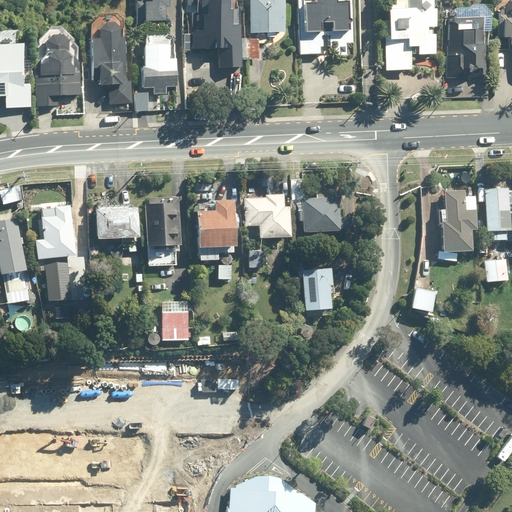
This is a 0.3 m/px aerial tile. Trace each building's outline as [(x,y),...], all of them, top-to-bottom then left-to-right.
[(139,0),(139,1),(135,1),(135,25),(159,24),(159,20),(164,20),(163,7),(167,7),(167,2),(169,0),(139,0)] [(243,0),(244,5),(248,5),(249,32),(267,32),(267,37),(275,37),(274,32),(284,32),(282,0),(243,0)] [(297,0),(299,54),(320,53),(320,47),(336,47),(333,50),(336,52),(336,55),(347,55),(346,43),(353,43),(351,0),(297,0)] [(387,0),(388,20),(383,20),(383,26),(388,26),(388,29),(382,29),(382,36),(384,36),(385,69),(411,69),(410,54),(434,54),(434,34),(432,34),(432,27),(435,27),(434,8),(432,8),(431,0),(387,0)] [(511,43),(511,0),(510,0),(511,14),(497,15),(498,37),(508,36),(509,44),(511,43)] [(207,1),(207,18),(202,18),(203,33),(191,34),(192,49),(218,48),(219,68),(241,67),(240,60),(246,60),(245,38),(240,39),(239,26),(230,26),(229,11),(224,11),(224,1),(207,1)] [(447,43),(447,56),(445,56),(446,78),(468,77),(468,75),(488,74),(487,60),(484,60),(483,44),(482,44),(482,31),(489,31),(488,12),(483,12),(482,6),(453,8),(453,18),(450,18),(450,21),(447,21),(447,43)] [(98,38),(90,38),(92,81),(98,81),(98,85),(108,84),(109,104),(131,104),(130,81),(125,81),(123,36),(119,36),(118,27),(112,22),(103,22),(98,28),(98,38)] [(51,34),(44,41),(45,64),(34,64),(35,106),(57,105),(57,95),(79,95),(78,63),(68,53),(67,41),(60,34),(51,34)] [(257,37),(245,38),(246,60),(258,59),(257,37)] [(155,44),(155,39),(144,40),(144,45),(143,45),(144,67),(141,67),(142,86),(133,86),(134,107),(135,107),(147,107),(155,107),(154,94),(165,93),(165,87),(176,86),(174,61),(168,61),(167,44),(155,44)] [(22,60),(21,43),(0,43),(0,96),(5,96),(5,107),(28,105),(28,96),(26,60),(22,60)] [(334,191),(315,192),(315,198),(304,198),(303,180),(290,180),(291,199),(295,199),(296,210),(297,210),(297,222),(303,221),(304,232),(339,231),(339,229),(348,229),(347,217),(338,217),(338,197),(334,197),(334,191)] [(511,211),(508,212),(508,205),(511,204),(511,191),(510,191),(510,185),(503,185),(503,188),(484,189),(486,240),(506,239),(506,241),(511,241),(511,211)] [(441,224),(442,252),(470,251),(470,230),(474,230),(474,210),(464,210),(464,190),(444,191),(444,209),(439,209),(440,224),(441,224)] [(265,197),(243,198),(244,225),(259,225),(260,238),(290,236),(289,206),(283,206),(283,195),(265,196),(265,197)] [(178,197),(145,198),(146,246),(180,245),(178,197)] [(213,201),(214,211),(195,212),(197,248),(235,246),(233,200),(213,201)] [(54,207),(55,216),(40,217),(43,240),(34,241),(36,259),(74,255),(69,205),(54,207)] [(134,241),(134,237),(137,237),(136,207),(95,209),(96,239),(121,238),(121,242),(134,241)] [(25,270),(15,218),(14,218),(13,212),(0,214),(0,274),(5,273),(8,293),(26,290),(22,270),(25,270)] [(249,267),(264,267),(264,251),(249,251),(249,267)] [(229,279),(231,254),(219,253),(217,279),(229,279)] [(507,280),(505,259),(484,261),(486,281),(507,280)] [(330,268),(300,271),(304,311),(330,308),(328,285),(331,285),(330,268)] [(415,288),(411,308),(431,312),(435,293),(415,288)] [(478,289),(468,290),(468,301),(479,300),(478,289)] [(148,306),(147,331),(157,331),(158,306),(148,306)] [(163,339),(187,340),(187,312),(163,312),(163,339)] [(237,332),(223,332),(224,342),(237,342),(237,332)] [(368,416),(363,426),(370,429),(375,419),(368,416)] [(310,511),(311,501),(279,474),(231,485),(227,511),(310,511)]
